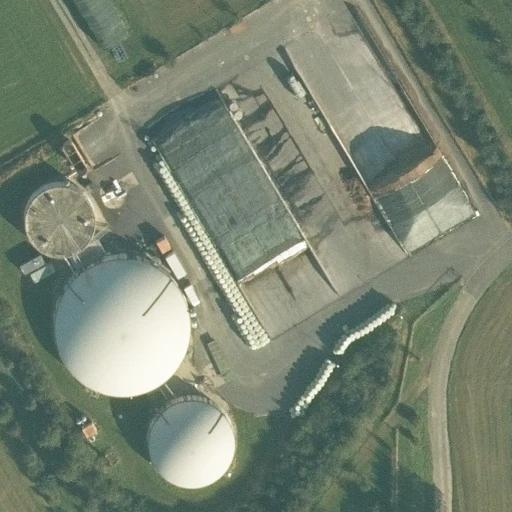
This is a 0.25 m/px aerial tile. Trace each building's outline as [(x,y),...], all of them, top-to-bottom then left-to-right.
[(372,191),(395,179),(369,169),(379,142),(362,145),(368,130),(364,129),(359,141),(354,111),(370,109),(386,65),(361,13),(294,45),(291,44),(287,37),(204,52),(212,97),(152,126),(205,235),(217,201),(221,199),(217,175),(225,174),(229,195),(273,188),(275,193),(299,181),(297,177),(307,149),(317,169),(353,152),(372,191)] [(402,192),(449,170),(429,127),(396,143),(405,163),(391,170),(402,192)] [(61,140),(61,146),(75,168),(79,170),(84,168),(84,162),(71,140),(66,137),(61,140)] [(24,222),(29,235),(39,244),(51,250),(65,250),(78,245),(88,235),(93,222),(93,209),(88,196),(78,186),(66,181),(52,181),(39,186),(29,195),(24,208),(24,222)] [(155,239),(161,250),(169,245),(163,234),(155,239)] [(96,235),(91,238),(100,254),(105,250),(96,235)] [(91,238),(67,252),(76,268),(100,254),(91,238)] [(53,318),(57,345),(71,367),(92,383),(118,389),(145,384),(167,370),(183,349),(189,323),(185,297),(171,274),(149,259),(138,257),(123,253),(97,257),(74,271),(59,293),(53,318)] [(49,259),(28,270),(33,279),(54,268),(49,259)] [(146,429),(147,446),(154,462),(166,473),(182,479),(199,479),(214,472),(226,460),(232,444),(232,427),(225,411),(212,400),(196,394),(179,394),(164,401),(152,413),(146,429)] [(80,425),(85,433),(96,427),(91,419),(80,425)]
